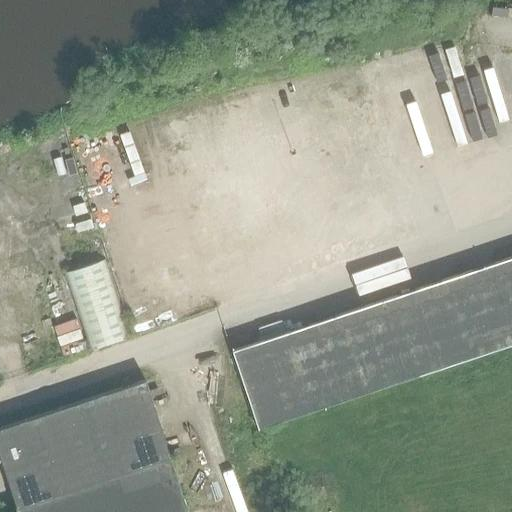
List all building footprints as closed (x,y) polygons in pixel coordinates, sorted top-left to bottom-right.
[(511,49),(496,48),(484,52),(501,107),(511,103),(511,49)] [(344,51),(316,59),(332,108),(359,99),(344,51)] [(484,52),(457,61),(475,115),(501,107),(484,52)] [(316,59),(289,68),(305,117),(332,108),(316,59)] [(457,61),(430,69),(448,124),(475,115),(457,61)] [(289,68),(263,77),(278,125),(305,117),(289,68)] [(430,69),(404,78),(421,133),(448,124),(430,69)] [(263,77),(236,85),(252,134),(278,125),(263,77)] [(236,85),(209,94),(225,143),(252,134),(236,85)] [(209,94),(183,103),(199,151),(225,143),(209,94)] [(359,99),(332,108),(348,157),(375,148),(359,99)] [(183,103),(156,111),(172,160),(199,151),(183,103)] [(332,108),(305,117),(321,165),(348,157),(332,108)] [(156,111),(130,120),(145,169),(172,160),(156,111)] [(305,117),(278,125),(294,174),(321,165),(305,117)] [(130,120),(103,129),(119,177),(145,169),(130,120)] [(278,125),(252,134),(268,183),(294,174),(278,125)] [(103,129),(75,138),(91,186),(119,177),(103,129)] [(252,134),(225,143),(241,191),(268,183),(252,134)] [(225,143),(199,151),(214,200),(241,191),(225,143)] [(199,151),(172,160),(188,209),(214,200),(199,151)] [(172,160),(145,169),(161,217),(188,209),(172,160)] [(145,169),(119,177),(134,226),(161,217),(145,169)] [(119,177),(91,186),(107,235),(134,226),(119,177)] [(511,247),(234,326),(261,423),(317,407),(312,391),(503,337),(505,342),(511,340),(511,247)] [(130,336),(104,258),(63,271),(89,350),(130,336)] [(0,460),(1,463),(16,508),(169,458),(144,382),(143,380),(0,427),(0,460)] [(186,511),(169,458),(16,508),(16,511),(186,511)] [(182,463),(193,504),(204,501),(194,460),(182,463)]
